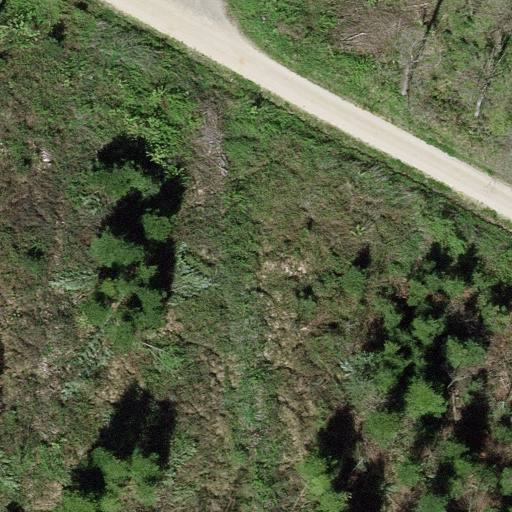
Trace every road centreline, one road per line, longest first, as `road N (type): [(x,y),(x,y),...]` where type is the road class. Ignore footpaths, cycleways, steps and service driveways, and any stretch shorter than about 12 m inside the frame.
road 1 (track): [(245,59),(511,200)]
road 2 (track): [(139,0),(245,59)]
